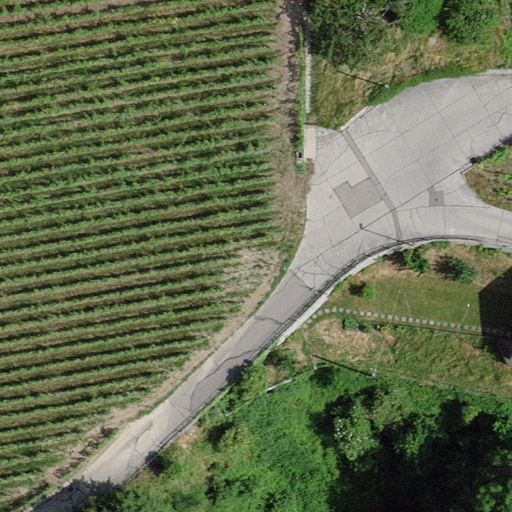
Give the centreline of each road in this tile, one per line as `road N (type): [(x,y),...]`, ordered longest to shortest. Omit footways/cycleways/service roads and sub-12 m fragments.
road 1 (unclassified): [(68,511),(169,421),(399,163)]
road 2 (unclassified): [(399,163),(511,98)]
road 3 (unclassified): [(399,163),(436,194),(511,222)]
